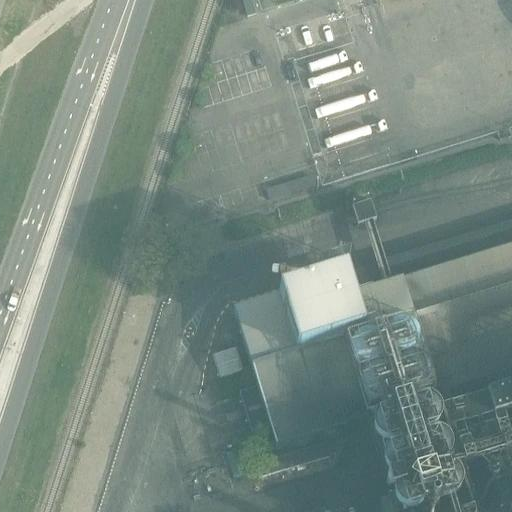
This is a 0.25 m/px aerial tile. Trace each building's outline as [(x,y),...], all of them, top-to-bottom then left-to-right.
[(355,207),(360,224),(376,220),(372,203),(355,207)] [(346,276),(233,310),(254,380),(257,389),(239,395),(251,433),(269,427),(275,447),(346,425),(365,419),(511,373),(511,246),(352,295),(346,276)] [(234,349),(211,356),(218,379),(241,372),(234,349)] [(273,472),(330,456),(326,443),(269,459),(273,472)] [(498,511),(488,478),(393,506),(394,511),(498,511)]
